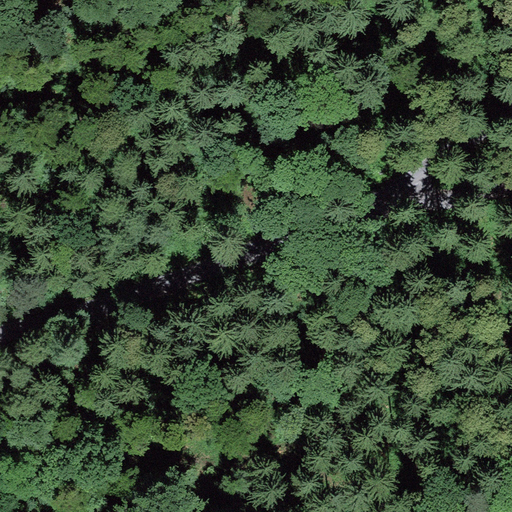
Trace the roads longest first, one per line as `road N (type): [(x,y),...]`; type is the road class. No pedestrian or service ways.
road 1 (track): [(511,188),(354,218),(161,282),(47,331),(0,337)]
road 2 (track): [(511,103),(354,218)]
